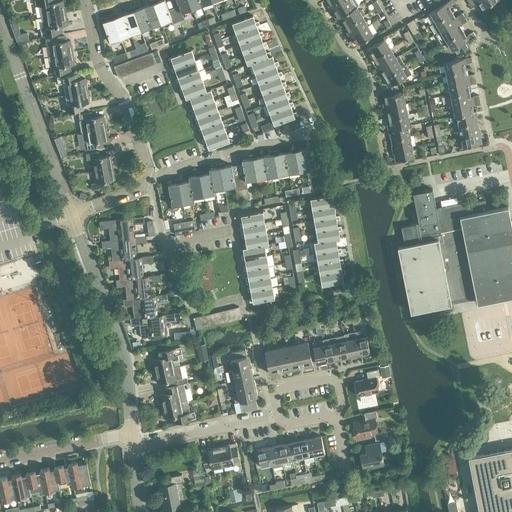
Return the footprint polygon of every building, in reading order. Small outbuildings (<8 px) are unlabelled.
[(40,6),(42,17),(66,13),(63,0),(56,2),(55,0),(35,0),(37,6),(40,6)] [(144,7),(152,27),(162,24),(153,0),(150,2),(151,4),(144,7)] [(173,24),(179,21),(174,8),(169,10),(165,0),(162,0),(158,2),(157,0),(154,0),(153,0),(162,24),(172,20),(173,24)] [(176,0),(179,6),(174,8),(179,21),(185,19),(182,13),(192,9),(188,0),(176,0)] [(188,0),(192,9),(203,5),(200,0),(188,0)] [(328,0),(331,5),(329,6),(331,10),(346,0),(328,0)] [(339,17),(357,6),(359,5),(356,0),(346,0),(331,10),(336,18),(338,17),(339,17)] [(431,14),(436,22),(452,12),(449,7),(457,2),(455,0),(450,0),(428,13),(429,15),(431,14)] [(474,0),(470,3),(472,7),(479,3),(483,8),(496,0),(474,0)] [(240,14),(247,11),(245,6),(238,8),(240,14)] [(359,11),(357,6),(339,17),(341,21),(343,20),(346,25),(362,16),(365,14),(362,9),(359,11)] [(142,31),(152,27),(144,7),(138,9),(137,7),(133,8),(142,31)] [(124,14),(131,35),(142,31),(133,8),(129,9),(130,12),(124,14)] [(234,9),(228,12),(230,18),(237,15),(234,9)] [(223,20),(230,18),(228,12),(221,14),(223,20)] [(452,12),(436,22),(432,24),(437,33),(465,17),(463,13),(455,17),(452,12)] [(44,27),(40,28),(42,36),(62,32),(61,26),(68,25),(66,13),(42,17),(44,27)] [(121,39),(131,35),(124,14),(117,17),(116,14),(113,15),(121,39)] [(103,22),(111,43),(121,39),(113,15),(109,16),(110,19),(103,22)] [(233,23),(237,34),(257,26),(260,25),(259,22),(256,23),(253,15),(233,23)] [(349,36),(368,25),(362,16),(346,25),(350,32),(347,33),(349,36)] [(214,17),(207,19),(210,25),(216,23),(214,17)] [(467,21),(465,17),(437,33),(436,34),(442,43),(446,41),(463,31),(460,25),(467,21)] [(203,27),(210,25),(207,19),(201,22),(203,27)] [(388,19),(383,22),(387,29),(392,26),(391,25),(388,19)] [(407,23),(414,34),(420,31),(413,20),(407,23)] [(374,35),(368,25),(349,36),(351,40),(353,38),(357,44),(374,35)] [(259,33),(257,26),(237,34),(241,44),(261,37),(264,36),(262,32),(259,33)] [(463,31),(446,41),(452,49),(453,48),(455,52),(456,54),(469,47),(465,42),(476,36),(473,32),(466,36),(463,31)] [(29,39),(27,32),(16,35),(18,41),(29,39)] [(214,34),(216,41),(222,39),(219,32),(214,34)] [(64,36),(46,39),(47,45),(49,57),(73,52),(71,40),(65,41),(64,36)] [(241,44),(244,54),(265,47),(267,46),(266,42),(263,43),(261,37),(241,44)] [(371,52),(374,58),(391,48),(385,38),(366,49),(368,53),(371,52)] [(163,39),(157,41),(159,47),(165,44),(163,39)] [(226,50),(222,39),(216,41),(220,52),(226,50)] [(152,49),(159,47),(157,41),(150,44),(152,49)] [(143,46),(136,49),(138,54),(145,52),(143,46)] [(208,48),(210,55),(216,53),(214,46),(208,48)] [(248,64),(252,63),(271,56),(270,52),(267,53),(265,47),(244,54),(248,64)] [(396,57),(391,48),(374,58),(378,64),(375,65),(377,68),(400,55),(399,55),(396,57)] [(132,57),(138,54),(136,49),(130,51),(132,57)] [(173,61),(175,67),(196,60),(192,49),(171,57),(172,57),(168,59),(170,62),(173,61)] [(158,50),(153,52),(157,63),(162,61),(158,50)] [(429,51),(423,55),(428,63),(434,59),(429,51)] [(75,64),(73,52),(49,57),(52,74),(70,71),(69,65),(75,64)] [(115,63),(128,58),(126,52),(113,57),(115,63)] [(151,66),(157,63),(153,52),(147,54),(151,66)] [(219,59),(216,53),(210,55),(213,61),(219,59)] [(221,55),(224,61),(229,59),(227,53),(221,55)] [(147,54),(142,56),(146,68),(151,66),(147,54)] [(272,55),(271,56),(252,63),(256,74),(276,67),(279,66),(278,62),(275,63),(272,55)] [(405,64),(400,55),(377,68),(379,72),(382,70),(385,76),(406,64),(405,64)] [(146,68),(142,56),(136,58),(140,70),(146,68)] [(445,65),(447,74),(465,70),(464,64),(472,62),(471,57),(442,63),(443,66),(445,65)] [(136,58),(131,60),(135,72),(140,70),(136,58)] [(232,66),(229,59),(224,61),(226,68),(232,66)] [(135,72),(131,60),(125,62),(130,74),(135,72)] [(196,60),(175,67),(172,69),(174,72),(177,71),(179,78),(199,70),(196,60)] [(125,62),(120,64),(124,76),(130,74),(125,62)] [(119,78),(124,76),(120,64),(114,66),(119,78)] [(407,76),(411,74),(406,64),(385,76),(389,82),(386,84),(388,87),(407,77),(407,76)] [(221,65),(215,68),(218,75),(224,73),(221,65)] [(281,72),(279,73),(276,67),(256,74),(260,84),(280,76),(283,75),(281,72)] [(180,81),(183,88),(203,80),(199,70),(179,78),(176,79),(177,82),(180,81)] [(467,75),(465,70),(447,74),(449,82),(446,83),(447,85),(476,78),(475,74),(467,75)] [(233,74),(235,81),(241,79),(238,72),(233,74)] [(226,79),(224,73),(218,75),(220,82),(226,79)] [(64,83),(66,94),(88,90),(85,78),(79,80),(78,74),(57,78),(59,84),(64,83)] [(282,83),(280,76),(260,84),(264,95),(284,87),(287,86),(285,82),(282,83)] [(476,78),(447,85),(447,87),(450,86),(452,95),(470,91),(468,85),(477,83),(476,78)] [(243,86),(241,79),(235,81),(237,88),(243,86)] [(187,99),(188,98),(207,91),(203,80),(183,88),(180,89),(181,93),(184,91),(187,99)] [(227,88),(230,95),(235,93),(233,86),(227,88)] [(289,92),(286,93),(284,87),(264,95),(267,105),(288,97),(290,96),(289,92)] [(211,89),(207,91),(188,98),(189,102),(192,101),(194,108),(215,100),(211,89)] [(90,102),(88,90),(66,94),(68,106),(66,106),(67,113),(80,110),(79,108),(83,107),(83,104),(90,102)] [(471,96),(470,91),(452,95),(453,103),(450,104),(451,106),(480,99),(479,95),(471,96)] [(235,93),(230,95),(232,102),(238,100),(235,93)] [(240,95),(243,102),(248,99),(246,93),(240,95)] [(383,104),(384,108),(405,104),(403,93),(385,97),(386,103),(383,104)] [(290,104),(288,97),(267,105),(271,114),(291,107),(294,106),(293,103),(290,104)] [(251,106),(248,99),(243,102),(245,108),(251,106)] [(456,116),(458,116),(474,112),(473,106),(481,104),(480,99),(451,106),(451,108),(454,107),(456,116)] [(198,118),(218,110),(215,100),(194,108),(191,109),(193,112),(196,111),(198,118)] [(388,111),(389,118),(408,114),(405,104),(384,108),(385,112),(388,111)] [(234,109),(237,115),(243,113),(240,106),(234,109)] [(296,113),(293,114),(291,107),(271,114),(275,124),(275,125),(276,124),(298,116),(296,113)] [(222,121),(218,110),(198,118),(195,119),(196,123),(199,121),(202,128),(222,121)] [(79,114),(82,132),(106,128),(104,116),(92,118),(91,112),(79,114)] [(475,112),(474,112),(458,116),(460,125),(477,122),(475,112)] [(245,119),(243,113),(237,115),(239,122),(245,119)] [(248,115),(250,122),(256,119),(253,113),(248,115)] [(389,129),(390,129),(408,126),(410,125),(408,114),(389,118),(390,124),(388,125),(389,129)] [(258,126),(256,119),(250,122),(253,128),(258,126)] [(206,138),(226,131),(222,121),(202,128),(199,129),(200,133),(203,132),(206,138)] [(271,122),(261,125),(263,132),(274,128),(271,122)] [(479,132),(477,122),(460,125),(462,135),(479,132)] [(241,125),(243,132),(249,130),(246,123),(241,125)] [(390,129),(392,140),(410,136),(408,126),(390,129)] [(108,140),(106,128),(82,132),(84,144),(85,150),(98,148),(97,142),(108,140)] [(230,141),(226,131),(206,138),(203,139),(204,143),(207,142),(210,149),(230,141)] [(465,147),(482,144),(479,132),(462,135),(465,147)] [(412,146),(410,136),(392,140),(394,150),(412,146)] [(396,161),(414,157),(412,146),(394,150),(396,161)] [(289,174),(300,172),(295,147),(291,148),(292,151),(285,152),(289,174)] [(299,147),(295,147),(300,172),(310,170),(311,175),(317,174),(314,157),(308,158),(307,148),(299,150),(299,147)] [(65,148),(59,150),(61,156),(67,154),(65,148)] [(273,182),(273,177),(278,176),(274,151),(270,152),(271,155),(264,156),(268,178),(269,183),(273,182)] [(278,176),(289,174),(285,152),(278,154),(277,151),(274,151),(278,176)] [(92,160),(94,171),(113,168),(111,155),(100,157),(99,152),(86,154),(87,160),(92,160)] [(256,154),(253,155),(257,180),(268,178),(264,156),(257,158),(256,154)] [(245,174),(239,176),(244,201),(250,200),(247,182),(257,180),(253,155),(249,156),(250,159),(242,160),(245,174)] [(224,163),(221,164),(225,188),(235,186),(238,202),(244,201),(239,176),(234,176),(232,165),(225,166),(224,163)] [(218,168),(210,169),(211,173),(214,190),(225,188),(221,164),(217,164),(218,168)] [(115,180),(113,168),(94,171),(97,182),(91,183),(92,190),(105,187),(104,182),(115,180)] [(203,171),(200,172),(204,197),(215,195),(214,190),(211,173),(204,174),(203,171)] [(197,176),(190,177),(191,181),(194,198),(204,197),(200,172),(196,173),(197,176)] [(183,179),(179,180),(184,204),(190,203),(190,205),(195,204),(194,198),(191,181),(183,182),(183,179)] [(176,183),(169,185),(173,206),(173,210),(178,209),(177,206),(184,204),(179,180),(176,180),(176,183)] [(413,193),(419,223),(419,224),(439,220),(436,208),(432,189),(413,193)] [(311,199),(313,210),(334,207),(333,199),(336,198),(335,194),(332,195),(311,199)] [(398,246),(411,312),(444,306),(477,299),(477,303),(511,296),(511,223),(508,206),(487,210),(485,200),(465,204),(465,202),(439,207),(436,208),(439,220),(419,224),(419,223),(411,225),(401,227),(405,245),(398,246)] [(337,206),(334,207),(313,210),(315,220),(336,216),(335,210),(338,210),(337,206)] [(243,223),(240,223),(241,227),(244,227),(265,223),(263,212),(242,216),(243,223)] [(340,219),(339,215),(336,216),(315,220),(317,230),(338,226),(337,220),(340,219)] [(106,228),(110,228),(111,240),(135,237),(134,225),(145,223),(144,217),(100,221),(101,229),(106,228)] [(281,220),(276,221),(276,225),(282,224),(283,227),(289,225),(288,218),(281,220)] [(174,224),(175,230),(195,226),(194,220),(174,224)] [(245,233),(242,234),(243,238),(246,237),(267,233),(265,223),(244,227),(245,233)] [(196,232),(195,226),(175,230),(176,236),(196,232)] [(341,226),(338,226),(317,230),(319,241),(339,237),(340,237),(339,230),(341,230),(341,226)] [(247,244),(244,245),(245,249),(265,245),(269,244),(267,233),(246,237),(247,244)] [(112,248),(113,260),(137,257),(136,245),(147,243),(147,236),(135,237),(111,240),(103,241),(104,249),(108,248),(112,248)] [(319,241),(315,242),(317,252),(338,248),(337,241),(340,241),(339,237),(319,241)] [(245,255),(242,256),(243,260),(245,259),(267,255),(265,245),(245,249),(244,249),(245,255)] [(340,248),(338,248),(317,252),(318,262),(340,258),(338,251),(340,251),(340,248)] [(247,265),(244,266),(245,269),(247,269),(269,265),(267,255),(245,259),(247,265)] [(137,257),(113,260),(110,260),(111,268),(115,268),(115,267),(119,267),(120,279),(144,277),(143,264),(155,263),(154,256),(137,257)] [(340,262),(343,262),(342,258),(340,258),(318,262),(320,273),(342,269),(340,262)] [(271,275),(269,265),(247,269),(249,276),(246,276),(247,280),(249,279),(271,275)] [(343,269),(342,269),(320,273),(323,285),(344,281),(342,273),(344,273),(343,269)] [(126,286),(128,299),(151,296),(150,283),(162,282),(161,275),(144,277),(120,279),(117,280),(118,288),(123,287),(122,287),(126,286)] [(251,289),(272,285),(271,275),(249,279),(250,286),(248,286),(249,290),(251,289)] [(275,298),(272,285),(251,289),(253,298),(250,299),(251,302),(253,302),(254,302),(275,298)] [(151,296),(128,299),(124,299),(125,307),(130,306),(133,305),(135,318),(158,315),(157,302),(169,301),(168,294),(151,296)] [(239,307),(233,308),(236,320),(242,319),(239,307)] [(231,322),(236,320),(233,308),(228,310),(231,322)] [(228,310),(222,311),(225,323),(231,322),(228,310)] [(225,323),(222,311),(217,312),(220,324),(225,323)] [(217,312),(211,314),(214,326),(220,324),(217,312)] [(175,313),(158,315),(135,318),(131,318),(132,326),(136,326),(136,325),(140,325),(142,338),(165,335),(164,322),(176,321),(175,313)] [(214,326),(211,314),(205,315),(208,327),(214,326)] [(205,315),(200,317),(203,329),(208,327),(205,315)] [(197,330),(203,329),(200,317),(194,318),(197,330)] [(330,319),(320,321),(320,324),(324,323),(325,327),(331,326),(332,326),(331,322),(330,319)] [(365,330),(355,332),(356,337),(360,353),(363,352),(363,355),(370,353),(365,330)] [(342,359),(350,358),(346,339),(345,334),(334,337),(339,357),(341,357),(342,359)] [(334,337),(324,339),(328,362),(336,360),(336,358),(339,357),(334,337)] [(356,337),(346,339),(350,358),(357,356),(357,354),(360,353),(356,337)] [(320,361),(321,364),(328,362),(324,339),(313,341),(314,346),(317,362),(320,361)] [(309,341),(298,344),(301,360),(304,360),(305,366),(313,364),(309,341)] [(298,344),(287,346),(292,368),(300,367),(299,361),(301,360),(298,344)] [(208,359),(205,345),(197,346),(200,360),(208,359)] [(287,346),(276,348),(280,365),(282,365),(284,370),(292,368),(287,346)] [(159,358),(153,360),(156,372),(175,367),(175,366),(174,361),(179,360),(178,355),(183,354),(181,347),(164,351),(158,352),(159,358)] [(250,358),(248,358),(246,348),(227,352),(229,360),(231,359),(234,369),(252,365),(250,358)] [(276,348),(265,351),(270,373),(279,371),(278,366),(280,365),(276,348)] [(236,380),(252,377),(251,374),(253,373),(252,365),(234,369),(229,370),(231,381),(236,380)] [(388,365),(380,367),(382,377),(390,376),(388,365)] [(171,381),(172,386),(184,384),(184,383),(188,382),(184,366),(175,367),(156,372),(158,383),(171,381)] [(367,378),(356,380),(359,395),(380,390),(377,377),(379,376),(378,370),(366,372),(367,378)] [(252,379),(252,377),(236,380),(238,390),(256,387),(255,379),(252,379)] [(167,394),(161,395),(163,407),(188,401),(185,390),(184,384),(172,386),(166,388),(167,394)] [(258,394),(256,387),(238,390),(242,411),(258,408),(256,395),(258,394)] [(218,404),(217,395),(208,397),(210,406),(218,404)] [(190,412),(190,408),(188,401),(163,407),(166,419),(172,417),(173,423),(180,422),(196,418),(196,417),(195,411),(190,412)] [(354,421),(358,437),(374,434),(375,440),(389,438),(388,431),(378,433),(375,417),(378,417),(376,409),(365,412),(366,419),(354,421)] [(322,435),(311,437),(314,456),(326,453),(322,435)] [(303,458),(314,456),(311,437),(299,440),(303,458)] [(299,440),(289,442),(293,460),(303,458),(299,440)] [(230,445),(219,447),(223,466),(234,463),(241,465),(236,441),(229,443),(230,445)] [(380,441),(365,444),(367,451),(361,453),(364,468),(385,464),(380,441)] [(283,463),(293,460),(289,442),(279,444),(283,463)] [(268,447),(272,465),(273,467),(283,465),(283,463),(279,444),(268,447)] [(213,468),(223,466),(219,447),(209,449),(209,447),(202,449),(207,472),(213,468)] [(261,467),(272,465),(268,447),(258,449),(261,467)] [(511,511),(511,448),(472,456),(469,457),(470,460),(479,511),(511,511)] [(78,461),(69,463),(70,465),(73,481),(74,486),(91,483),(87,462),(78,464),(78,461)] [(64,464),(55,466),(55,468),(59,484),(73,481),(70,465),(64,466),(64,464)] [(49,467),(41,469),(41,471),(45,487),(46,492),(54,490),(54,489),(60,488),(59,484),(55,468),(50,469),(49,467)] [(207,487),(203,468),(193,471),(197,489),(207,487)] [(35,470),(27,472),(27,474),(31,491),(39,489),(40,493),(46,492),(45,487),(41,471),(36,472),(35,470)] [(21,473),(13,475),(13,477),(17,497),(18,498),(26,496),(26,495),(31,494),(31,491),(27,474),(25,475),(22,475),(21,473)] [(167,484),(159,486),(164,509),(180,506),(176,483),(183,481),(182,474),(166,478),(167,484)] [(7,476),(0,477),(0,484),(2,496),(4,501),(12,499),(12,498),(17,497),(13,477),(8,478),(7,476)] [(276,481),(276,483),(277,487),(286,486),(284,479),(276,481)] [(239,490),(229,491),(231,501),(240,500),(239,490)] [(458,511),(456,501),(447,503),(449,511),(458,511)]
